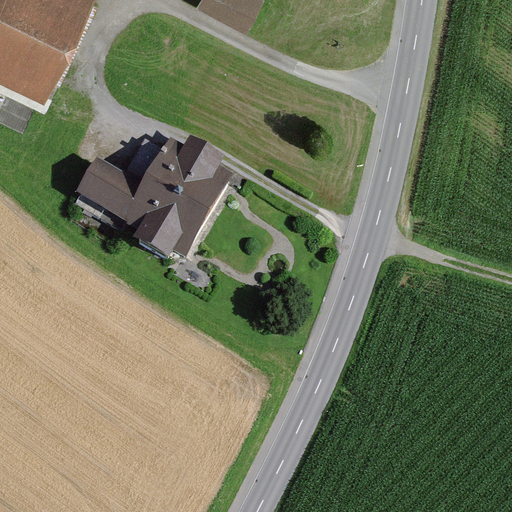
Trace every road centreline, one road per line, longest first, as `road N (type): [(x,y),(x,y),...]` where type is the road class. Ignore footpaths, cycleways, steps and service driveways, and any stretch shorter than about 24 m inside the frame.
road 1 (tertiary): [(419,0),(370,243),(254,511)]
road 2 (track): [(511,281),(370,243)]
